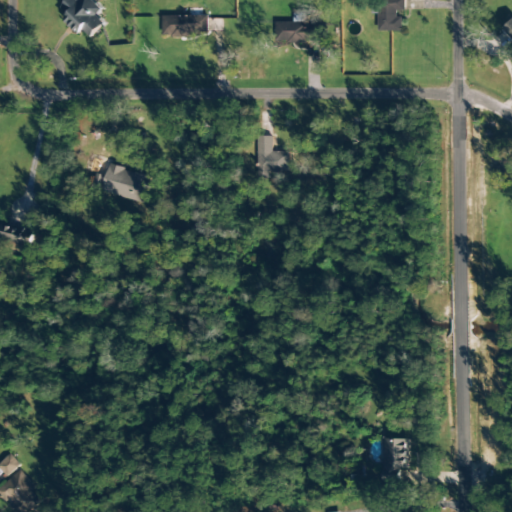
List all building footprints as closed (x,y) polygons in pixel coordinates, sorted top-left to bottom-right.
[(94,0),(70,0),(62,8),(68,14),(68,23),(77,32),(86,32),(92,38),(106,24),(98,16),(104,10),(94,0)] [(405,0),(378,0),(379,32),(401,31),(400,12),(406,12),(405,0)] [(276,22),(276,43),(307,44),(307,42),(319,42),(320,25),(306,25),(307,13),(294,13),(294,23),(276,22)] [(163,16),(163,37),(208,36),(208,16),(163,16)] [(288,172),(288,152),(272,152),(273,137),(258,136),(257,179),(267,179),(268,172),(288,172)] [(144,203),(150,176),(109,165),(102,192),(144,203)] [(0,468),(8,477),(21,466),(11,454),(0,464),(0,468)] [(0,495),(8,504),(15,511),(30,511),(41,502),(31,491),(36,487),(21,471),(0,489),(0,495)]
